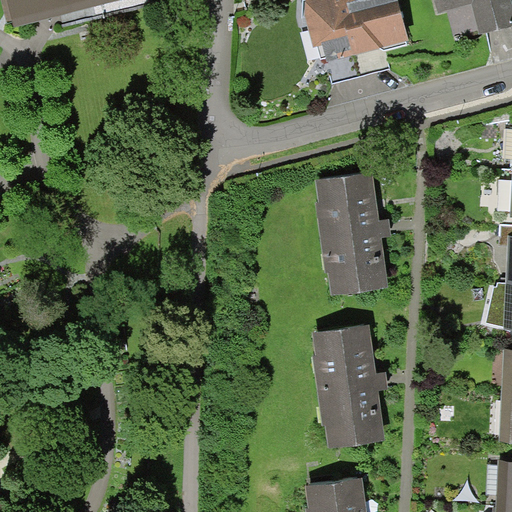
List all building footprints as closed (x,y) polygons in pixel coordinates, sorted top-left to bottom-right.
[(8,0),(15,27),(132,0),(8,0)] [(305,0),(303,14),(314,47),(319,45),(321,58),(326,56),(328,61),(409,39),(398,0),(305,0)] [(511,0),(435,0),(440,16),(447,14),(455,43),(511,27),(511,0)] [(511,127),(510,128),(508,161),(511,160),(511,180),(501,180),(499,217),(511,217),(511,127)] [(370,168),(314,177),(333,293),(388,285),(370,168)] [(511,234),(509,281),(502,282),(494,288),(486,322),(507,330),(511,330),(511,234)] [(369,324),(314,332),(330,445),(386,438),(369,324)] [(511,348),(509,349),(506,400),(498,400),(496,430),(504,431),(503,439),(511,439),(511,348)] [(511,511),(511,461),(500,461),(498,511),(511,511)] [(367,511),(363,484),(307,492),(309,511),(367,511)]
